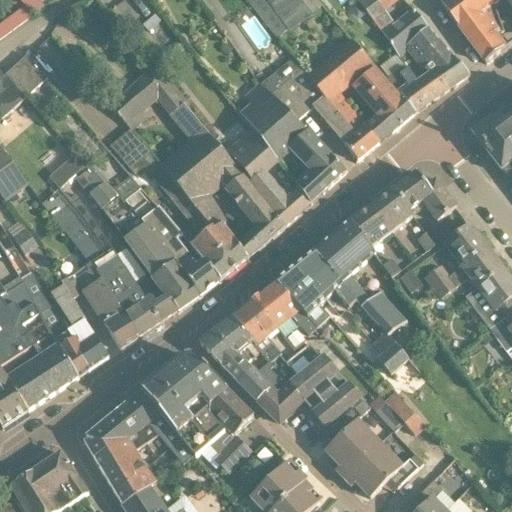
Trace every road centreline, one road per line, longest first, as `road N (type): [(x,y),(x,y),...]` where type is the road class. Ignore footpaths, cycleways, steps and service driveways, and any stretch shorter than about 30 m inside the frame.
road 1 (tertiary): [(184,339),(436,133)]
road 2 (unclassified): [(184,339),(359,511)]
road 3 (tertiary): [(56,428),(184,339)]
road 4 (residential): [(511,233),(436,133)]
